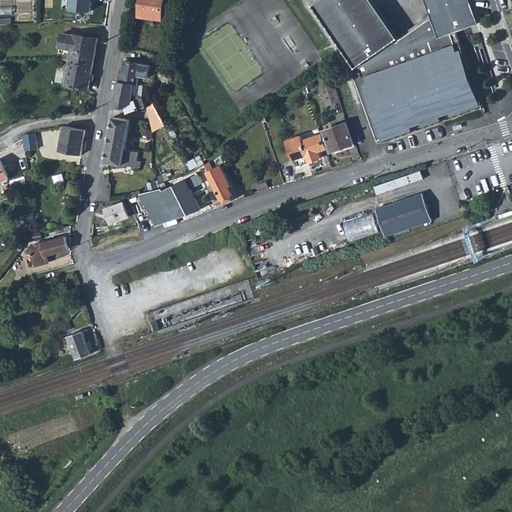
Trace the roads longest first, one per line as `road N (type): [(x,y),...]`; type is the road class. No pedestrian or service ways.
road 1 (tertiary): [(511,262),(225,364),(139,429),(64,511)]
road 2 (residential): [(84,267),(511,125)]
road 3 (residential): [(103,115),(84,267)]
